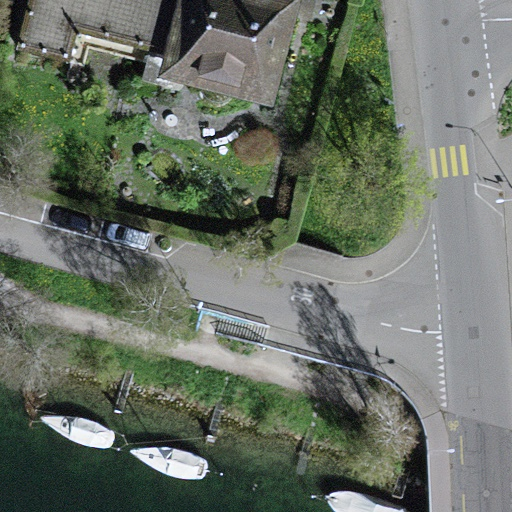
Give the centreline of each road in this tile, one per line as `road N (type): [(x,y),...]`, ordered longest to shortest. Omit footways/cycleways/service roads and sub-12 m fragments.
road 1 (residential): [(0,233),(408,330),(477,332)]
road 2 (residential): [(448,31),(477,332)]
road 3 (unclassified): [(477,332),(485,511)]
